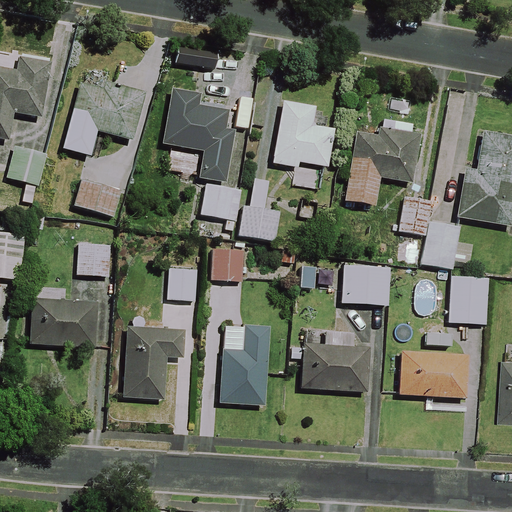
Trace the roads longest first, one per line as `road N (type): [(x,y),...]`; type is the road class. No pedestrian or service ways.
road 1 (residential): [(511,490),(0,454)]
road 2 (residential): [(200,0),(511,55)]
